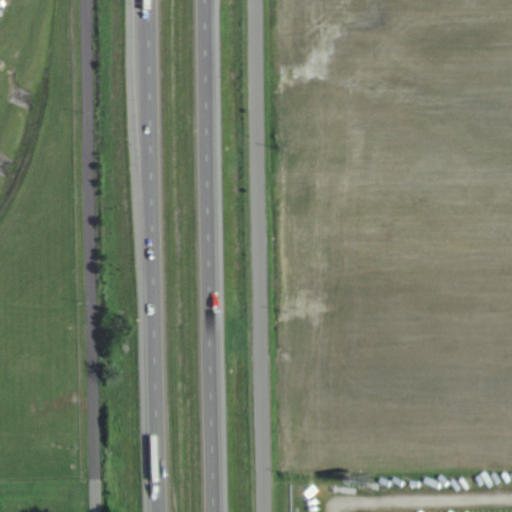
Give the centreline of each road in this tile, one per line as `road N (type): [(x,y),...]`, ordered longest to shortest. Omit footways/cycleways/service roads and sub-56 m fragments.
road 1 (residential): [(98,511),(88,0)]
road 2 (motorway): [(149,0),(158,511)]
road 3 (motorway): [(213,511),(205,0)]
road 4 (residential): [(265,511),(262,0)]
